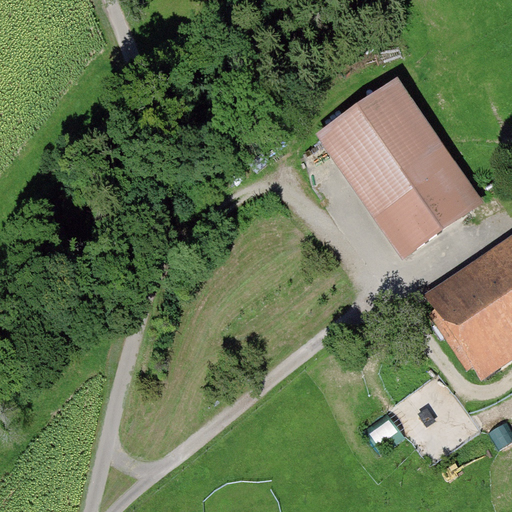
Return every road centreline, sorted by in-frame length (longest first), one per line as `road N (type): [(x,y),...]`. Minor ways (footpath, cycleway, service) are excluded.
road 1 (unclassified): [(95,511),(163,206),(158,139),(105,0)]
road 2 (track): [(149,259),(283,168),(471,396),(511,389)]
road 3 (track): [(118,511),(388,292)]
